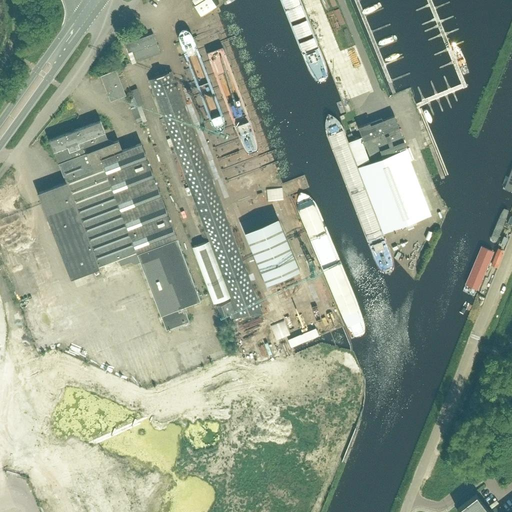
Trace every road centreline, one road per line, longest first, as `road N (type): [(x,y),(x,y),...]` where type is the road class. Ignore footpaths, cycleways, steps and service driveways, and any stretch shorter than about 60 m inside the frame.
road 1 (unclassified): [(405,511),(511,243)]
road 2 (unclassified): [(0,175),(116,24)]
road 3 (primary): [(0,134),(90,2)]
